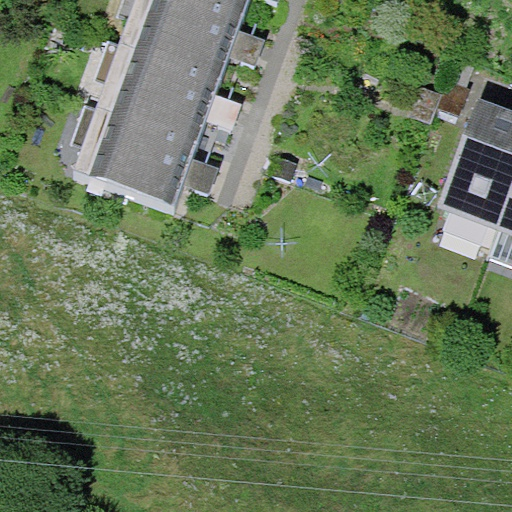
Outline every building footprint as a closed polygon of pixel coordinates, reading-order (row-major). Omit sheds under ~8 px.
[(183,0),(131,0),(115,46),(221,86),(245,23),(183,0)] [(183,0),(245,23),(254,0),(183,0)] [(221,86),(115,46),(91,108),(198,149),(221,86)] [(174,211),(198,149),(91,108),(67,171),(174,211)] [(444,205),(511,230),(511,123),(479,111),(444,205)]
